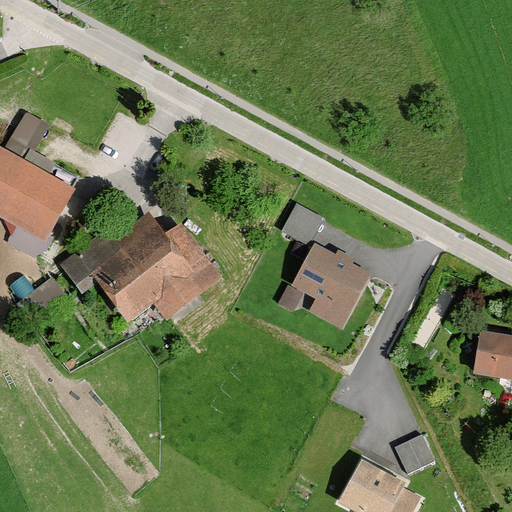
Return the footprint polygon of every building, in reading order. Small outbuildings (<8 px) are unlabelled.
[(69,136),(28,113),(0,162),(0,214),(18,224),(8,243),(44,263),(84,192),(48,173),(69,136)] [(154,197),(64,268),(83,291),(99,279),(138,328),(162,309),(175,325),(225,285),(154,197)] [(313,240),(327,212),(298,198),(285,226),(313,240)] [(371,281),(314,250),(291,292),(316,305),(310,316),(342,334),(371,281)] [(66,297),(53,279),(19,304),(32,322),(66,297)] [(511,340),(485,337),(479,379),(511,383),(511,340)] [(425,430),(397,442),(410,470),(438,457),(425,430)] [(419,511),(429,496),(369,464),(347,505),(360,511),(419,511)]
